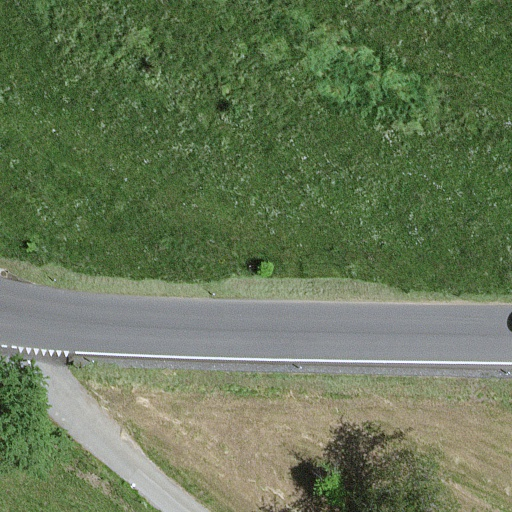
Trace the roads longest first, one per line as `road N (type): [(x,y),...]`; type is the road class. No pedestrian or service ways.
road 1 (secondary): [(21,317),(511,333)]
road 2 (unclassified): [(184,511),(46,382),(28,354),(21,317)]
